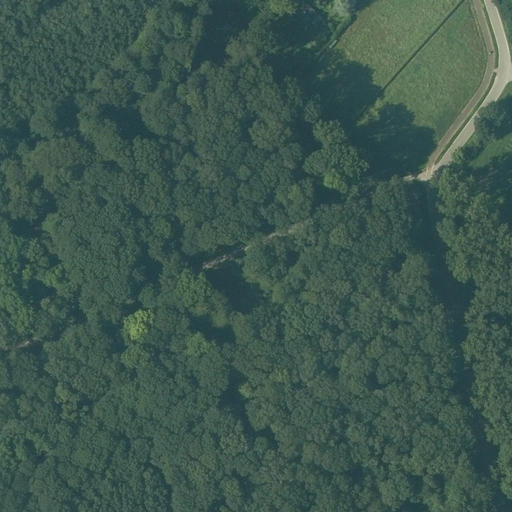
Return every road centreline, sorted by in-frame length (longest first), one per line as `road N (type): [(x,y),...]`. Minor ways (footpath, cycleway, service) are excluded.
road 1 (unclassified): [(488,0),(502,77),(432,189),(501,511)]
road 2 (track): [(434,175),(395,183),(0,351)]
road 3 (track): [(395,183),(293,83)]
